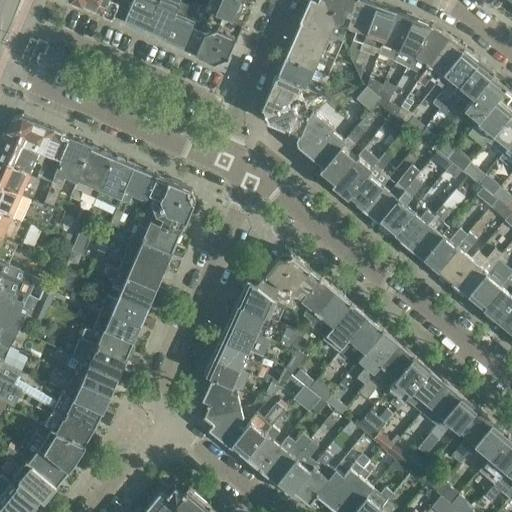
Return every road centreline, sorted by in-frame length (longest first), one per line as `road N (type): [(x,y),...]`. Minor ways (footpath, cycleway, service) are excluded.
road 1 (residential): [(511,391),(248,182)]
road 2 (residential): [(147,417),(216,273),(248,182)]
road 3 (residential): [(220,167),(0,67)]
road 4 (residential): [(220,167),(290,0)]
road 5 (residential): [(255,511),(147,417)]
road 6 (residential): [(73,511),(147,417)]
